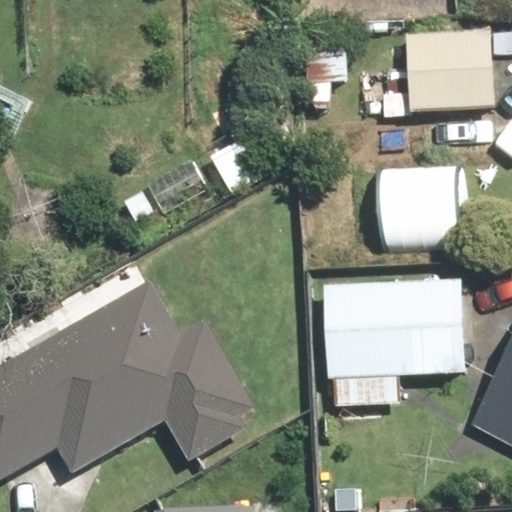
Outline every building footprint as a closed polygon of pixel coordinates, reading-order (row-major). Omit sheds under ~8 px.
[(501,21),(409,26),(415,125),(507,120),(501,21)] [(287,126),(222,154),(242,201),(307,174),(287,126)] [(192,156),(154,186),(182,221),(220,192),(192,156)] [(181,330),(157,278),(0,348),(0,492),(86,454),(94,472),(191,429),(206,461),(267,433),(214,315),(181,330)] [(477,294),(345,293),(344,455),(386,456),(387,411),(411,411),(411,382),(476,383),(477,294)] [(511,377),(484,434),(511,447),(511,377)]
